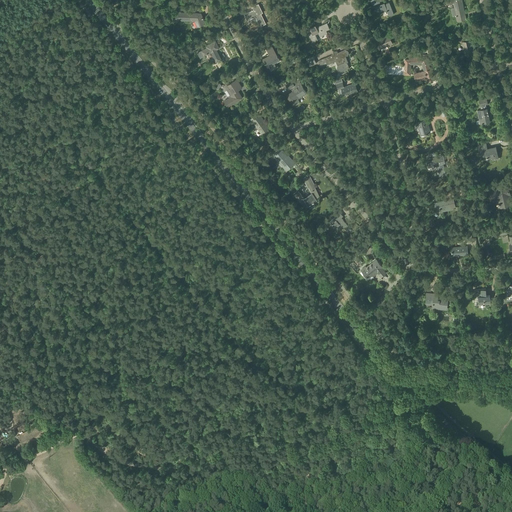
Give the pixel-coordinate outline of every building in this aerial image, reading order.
[(451,0),(452,4),(454,4),(458,21),(466,19),(461,0),(451,0)] [(380,4),(375,6),(377,12),(386,8),(389,16),(394,14),(390,2),(385,4),(385,2),(380,4)] [(244,14),(247,21),(255,17),(260,27),(266,24),(261,14),(262,13),(258,4),(252,7),(254,10),(244,14)] [(172,15),(174,21),(178,20),(194,21),(197,27),(205,24),(201,14),(177,13),(177,14),(172,15)] [(160,20),(163,26),(169,22),(166,17),(160,20)] [(320,28),(318,29),(317,27),(316,25),(310,28),(311,32),(312,33),(307,35),(309,38),(310,38),(312,43),(317,40),(315,34),(319,33),(320,36),(327,33),(326,31),(329,29),(327,23),(320,26),(320,28)] [(384,36),(375,40),(379,49),(393,44),(389,34),(391,33),(390,31),(383,33),(384,36)] [(462,42),(465,55),(474,53),(470,40),(462,42)] [(197,53),(200,58),(203,56),(204,56),(211,53),(216,62),(221,59),(216,50),(219,48),(215,41),(205,46),(206,48),(197,53)] [(228,48),(233,52),(237,49),(232,44),(228,48)] [(279,59),(271,45),(266,48),(270,55),(263,58),(270,70),(276,67),(274,62),(279,59)] [(321,67),(328,64),(328,65),(328,64),(338,60),(340,65),(338,66),(338,67),(338,69),(339,70),(339,71),(341,72),(349,68),(350,68),(348,63),(349,62),(346,56),(349,55),(348,55),(349,54),(349,52),(349,51),(348,50),(346,50),(346,49),(338,52),(338,51),(334,52),(334,54),(319,61),(321,67)] [(307,59),(310,66),(317,63),(314,56),(307,59)] [(405,60),(404,75),(410,75),(411,64),(422,63),(425,71),(415,74),(416,80),(421,78),(422,80),(425,79),(428,78),(429,81),(435,79),(432,68),(431,69),(427,56),(410,58),(410,59),(405,60)] [(223,85),(226,90),(227,90),(231,97),(224,101),(227,107),(242,98),(237,90),(241,88),(237,79),(229,84),(228,82),(223,85)] [(293,91),(289,94),(291,99),(293,101),(297,98),(303,95),(303,96),(307,94),(299,81),(294,84),(290,86),(292,88),(293,91)] [(356,83),(344,87),(342,88),(344,95),(353,93),(358,92),(356,83)] [(481,110),(477,110),(480,124),(490,122),(487,108),(486,108),(485,105),(481,106),(481,110)] [(247,115),(251,121),(252,121),(261,133),(269,128),(260,115),(257,117),(253,111),(247,115)] [(417,122),(413,123),(414,129),(418,127),(420,135),(430,132),(426,119),(417,122)] [(478,146),(479,152),(483,152),(484,159),(492,158),(493,160),(499,159),(496,147),(487,149),(486,144),(478,146)] [(273,155),(287,171),(295,163),(287,154),(286,155),(281,148),(273,155)] [(435,160),(426,162),(428,167),(436,165),(437,172),(438,172),(439,176),(446,175),(443,164),(445,164),(443,154),(437,156),(434,156),(435,160)] [(298,190),(294,194),(305,207),(308,205),(313,202),(317,200),(315,198),(319,196),(314,185),(314,184),(309,174),(303,178),(309,189),(310,189),(312,193),(304,198),(298,190)] [(488,189),(491,201),(499,199),(501,208),(510,206),(508,193),(509,193),(508,185),(506,186),(506,185),(496,187),(496,188),(488,189)] [(453,198),(434,203),(437,213),(441,211),(455,208),(453,198)] [(336,217),(330,222),(332,224),(331,225),(334,229),(340,224),(339,224),(340,223),(348,233),(351,230),(341,218),(343,216),(338,210),(333,214),(336,217)] [(451,247),(452,256),(468,255),(467,246),(451,247)] [(362,271),(368,278),(377,271),(381,276),(386,272),(381,267),(382,267),(376,259),(362,271)] [(474,290),(474,297),(478,296),(478,304),(490,303),(489,295),(486,295),(485,289),(474,290)] [(426,304),(433,304),(432,308),(447,310),(448,299),(436,298),(437,294),(427,293),(426,304)] [(16,436),(22,447),(53,431),(48,420),(16,436)]
